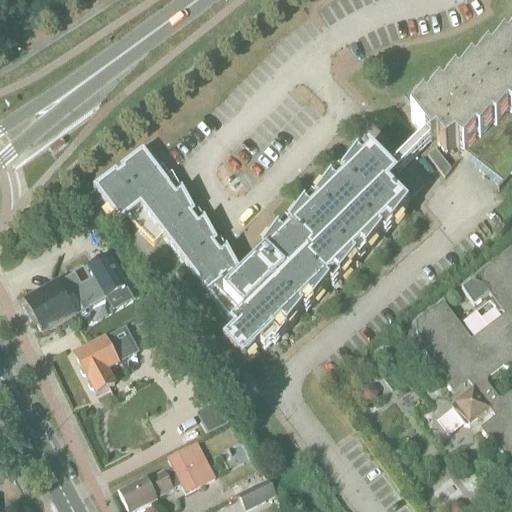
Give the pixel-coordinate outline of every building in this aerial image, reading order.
[(511,30),(502,40),(486,52),(473,61),(451,74),(432,84),(402,98),(415,115),(410,121),(425,140),(391,173),(397,179),(429,146),(430,147),(436,143),(445,155),(455,148),(458,152),(459,151),(503,185),(511,174),(511,30)] [(115,174),(93,191),(108,211),(120,227),(127,221),(154,248),(163,239),(185,268),(176,275),(175,274),(174,274),(207,317),(208,316),(207,315),(216,308),(216,309),(217,309),(231,328),(232,329),(230,331),(234,335),(235,336),(224,347),(243,366),(260,349),(282,327),(286,332),(286,333),(287,333),(303,312),(301,310),(309,302),(313,306),(312,307),(313,308),(329,286),(328,284),(336,276),(339,280),(339,281),(340,282),(356,260),(354,258),(362,250),(366,254),(365,255),(366,256),(382,235),(380,233),(388,225),(392,229),(391,230),(392,230),(408,209),(407,208),(406,207),(405,206),(390,190),(388,189),(397,180),(397,179),(391,173),(369,151),(368,153),(370,155),(371,156),(363,164),(362,163),(358,158),(357,158),(341,178),(344,181),(336,189),(336,188),(332,185),(331,184),(315,204),(317,206),(318,207),(310,215),(309,214),(306,210),(305,210),(305,209),(288,230),(291,232),(291,233),(283,241),(283,240),(279,236),(280,236),(278,235),(262,256),(265,258),(257,266),(256,268),(244,280),(241,282),(237,277),(240,274),(239,273),(227,251),(226,251),(225,251),(226,252),(221,256),(220,255),(215,248),(218,245),(217,244),(216,243),(204,221),(203,222),(204,223),(199,227),(198,226),(192,218),(195,215),(182,192),(181,193),(181,194),(177,198),(176,198),(169,189),(170,189),(158,173),(143,153),(120,170),(122,173),(118,176),(115,174)] [(24,308),(22,309),(25,315),(28,314),(41,338),(87,312),(104,302),(125,289),(108,259),(107,258),(87,270),(93,281),(80,288),(74,276),(73,277),(23,305),(24,308)] [(511,263),(503,270),(498,263),(481,277),(483,289),(471,284),(461,292),(473,308),(488,296),(491,299),(491,300),(490,303),(498,313),(501,313),(502,314),(505,318),(472,343),(448,312),(438,320),(433,314),(415,327),(417,339),(426,351),(425,354),(440,374),(443,373),(447,379),(446,386),(453,396),(468,384),(473,392),(460,401),(461,401),(453,407),(452,412),(464,428),(469,428),(477,422),(477,423),(489,413),(495,420),(480,431),(487,440),(495,442),(499,447),(500,449),(499,452),(511,468),(511,263)] [(154,316),(141,323),(154,347),(167,340),(154,316)] [(125,330),(105,341),(104,340),(73,357),(79,370),(78,374),(81,378),(84,379),(87,384),(86,388),(88,392),(92,393),(94,398),(113,387),(104,371),(137,353),(125,330)] [(172,383),(185,376),(174,355),(161,361),(172,383)] [(374,389),(367,388),(361,392),(360,399),(364,405),(371,406),(377,401),(378,394),(374,389)] [(227,426),(214,407),(197,417),(208,436),(227,426)] [(170,471),(163,474),(145,484),(144,482),(117,496),(125,511),(140,511),(156,504),(155,502),(171,493),(176,502),(185,498),(185,499),(207,488),(217,482),(198,446),(166,462),(170,471)] [(267,486),(239,501),(244,511),(251,511),(275,500),(267,486)]
